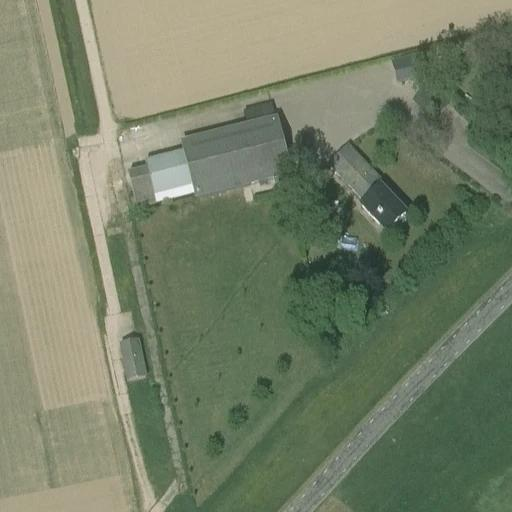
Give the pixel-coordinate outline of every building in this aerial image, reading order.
[(423,57),(393,64),(398,85),(428,77),(423,57)] [(128,175),(132,192),(136,212),(194,198),(194,201),(289,176),(275,121),(180,146),(182,154),(145,163),(146,171),(128,175)] [(404,217),(395,207),(402,202),(347,148),(326,168),(364,206),(362,208),(386,234),(404,217)] [(123,346),(131,383),(145,380),(138,343),(123,346)] [(131,383),(123,346),(119,347),(126,384),(131,383)]
